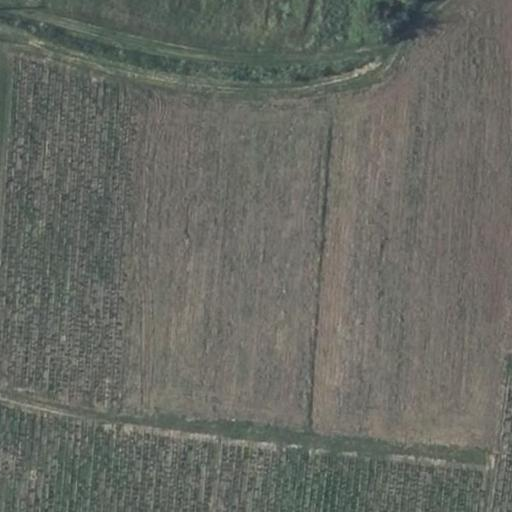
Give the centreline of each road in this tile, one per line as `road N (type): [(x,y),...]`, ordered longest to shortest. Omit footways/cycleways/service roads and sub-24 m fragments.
road 1 (track): [(0,395),(76,415),(487,468),(482,511)]
road 2 (track): [(0,14),(223,65),(335,56),(412,29),(451,0)]
